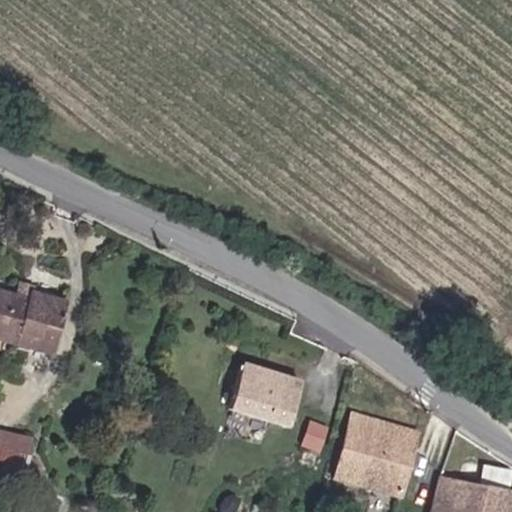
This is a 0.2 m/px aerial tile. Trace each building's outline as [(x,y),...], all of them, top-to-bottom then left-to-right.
[(0,269),(0,312),(65,337),(84,287),(43,271),(41,280),(29,275),(2,265),(0,269)] [(29,275),(41,280),(43,271),(31,267),(29,275)] [(211,390),(248,402),(261,356),(255,355),(255,358),(247,356),(248,350),(226,343),(211,390)] [(248,402),(265,408),(281,362),(261,356),(248,402)] [(299,428),(307,405),(289,399),(281,422),(299,428)] [(322,463),(396,479),(410,415),(338,399),(322,463)] [(0,456),(41,467),(46,446),(34,436),(38,422),(0,411),(0,456)] [(310,419),(301,443),(320,450),(329,426),(310,419)] [(431,482),(452,486),(456,461),(435,457),(431,482)] [(452,486),(502,495),(507,469),(456,461),(452,486)] [(511,511),(511,496),(502,495),(452,486),(431,482),(425,511),(511,511)]
